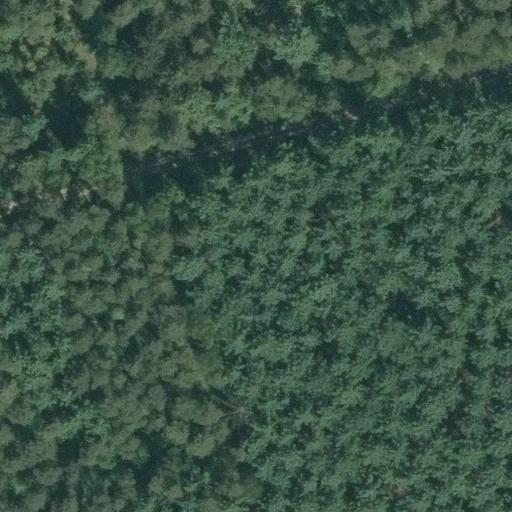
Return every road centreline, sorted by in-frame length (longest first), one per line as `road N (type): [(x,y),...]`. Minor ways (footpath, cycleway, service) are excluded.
road 1 (track): [(0,222),(511,83)]
road 2 (track): [(130,187),(67,0)]
